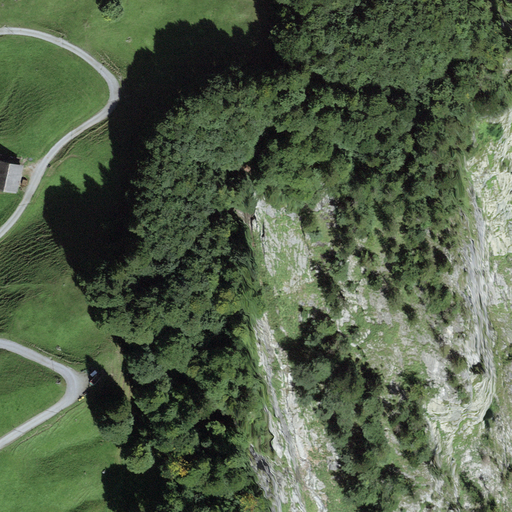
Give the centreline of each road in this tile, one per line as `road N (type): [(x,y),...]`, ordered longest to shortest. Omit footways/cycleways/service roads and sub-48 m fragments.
road 1 (track): [(0,30),(43,33),(85,54),(110,77),(114,93),(103,114),(50,152),(0,232)]
road 2 (track): [(0,343),(72,378),(68,395),(0,445)]
